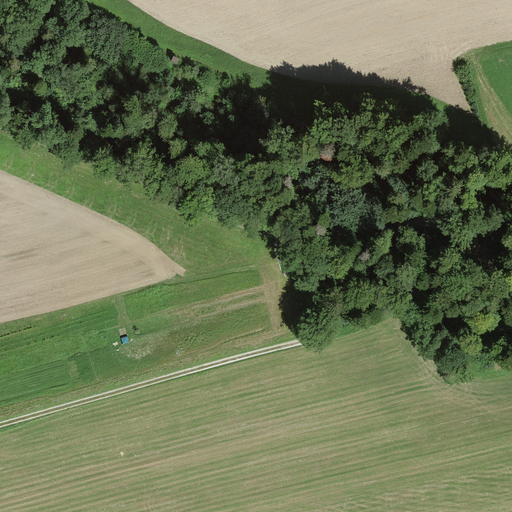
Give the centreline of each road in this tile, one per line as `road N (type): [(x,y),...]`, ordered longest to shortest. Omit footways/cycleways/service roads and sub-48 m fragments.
road 1 (track): [(0,125),(95,153),(309,243),(386,228),(425,232),(484,260),(511,284)]
road 2 (track): [(425,232),(317,334),(0,422)]
